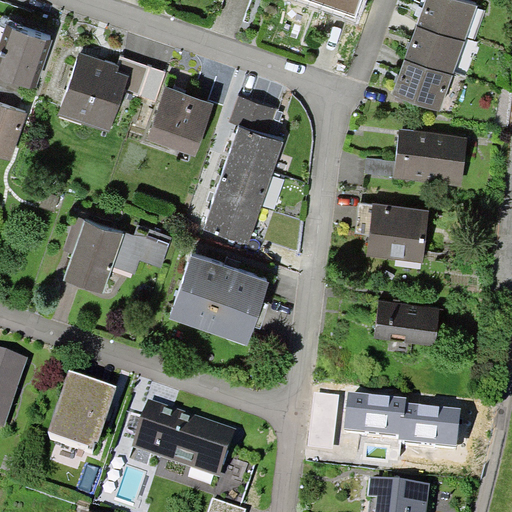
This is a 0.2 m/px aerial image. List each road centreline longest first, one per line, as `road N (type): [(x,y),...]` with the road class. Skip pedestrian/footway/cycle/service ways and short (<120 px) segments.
road 1 (residential): [(285,415),(339,99),(69,0)]
road 2 (residential): [(0,313),(285,415)]
road 3 (residential): [(480,511),(511,375)]
